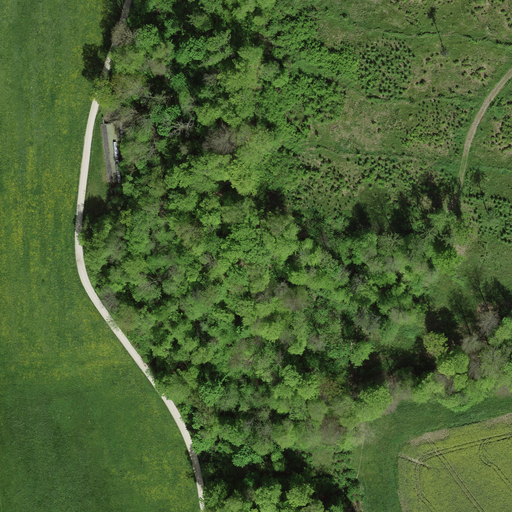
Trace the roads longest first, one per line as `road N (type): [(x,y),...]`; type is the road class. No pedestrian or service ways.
road 1 (track): [(126,0),(90,117),(75,251),(106,321),(178,419),(202,511)]
road 2 (track): [(511,65),(475,124),(457,194),(356,320),(352,364),(370,431)]
